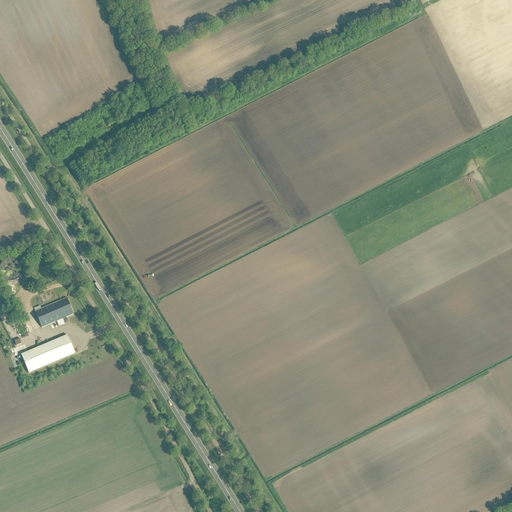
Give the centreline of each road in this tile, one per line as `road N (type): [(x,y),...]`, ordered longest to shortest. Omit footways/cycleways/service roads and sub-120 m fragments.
road 1 (track): [(258,511),(0,100)]
road 2 (trunk): [(240,511),(0,129)]
road 3 (unclassified): [(0,156),(145,390),(209,511)]
